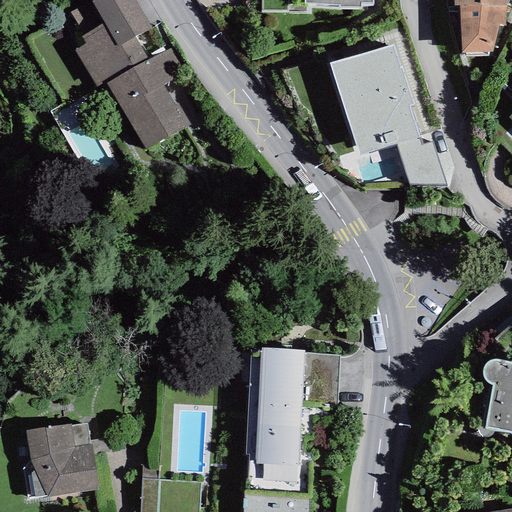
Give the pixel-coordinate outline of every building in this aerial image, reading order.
[(105,79),(145,147),(188,122),(177,103),(173,105),(161,84),(186,70),(172,46),(149,60),(134,36),(150,26),(134,0),(90,0),(71,12),(82,31),(79,33),(84,42),(73,49),(94,86),(105,79)] [(504,4),(459,4),(461,50),(491,49),(498,23),(505,24),(504,4)] [(398,65),(392,43),(328,62),(355,155),(396,143),(418,136),(409,105),(413,104),(402,64),(398,65)] [(418,136),(396,143),(409,185),(445,185),(432,142),(422,145),(418,136)] [(304,350),(261,348),(261,351),(250,350),(244,454),(247,454),(246,479),(295,482),(296,465),(300,408),(336,410),(339,357),(303,355),(304,350)] [(511,433),(511,363),(496,360),(493,360),(490,361),(486,363),(483,365),(482,372),(484,377),(486,381),(488,384),(492,384),(485,428),(511,433)] [(90,445),(86,424),(71,426),(71,424),(26,431),(30,460),(34,471),(31,473),(34,498),(46,496),(47,498),(99,490),(91,445),(90,445)] [(198,511),(200,481),(142,478),(139,511),(198,511)] [(306,511),(308,494),(244,491),(242,511),(306,511)]
